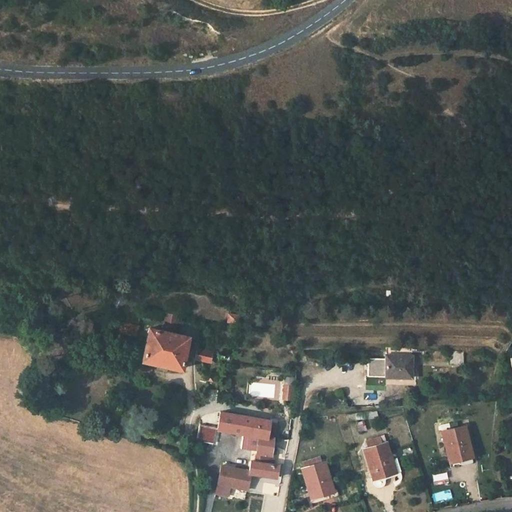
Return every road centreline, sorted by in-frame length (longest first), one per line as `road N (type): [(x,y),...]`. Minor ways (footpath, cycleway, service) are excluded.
road 1 (unclassified): [(0,69),(187,70),(276,45),(345,0)]
road 2 (track): [(191,0),(234,13),(319,0)]
